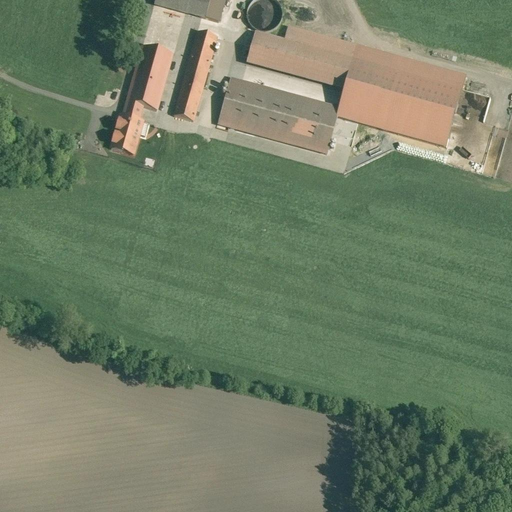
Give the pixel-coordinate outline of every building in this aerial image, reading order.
[(157,0),(155,8),(220,27),(228,0),(157,0)] [(257,36),(249,67),(348,95),(360,50),(290,31),(286,44),(257,36)] [(174,116),(193,121),(220,38),(200,33),(174,116)] [(123,118),(138,122),(142,109),(161,114),(174,59),(140,49),(123,118)] [(222,128),(332,158),(336,142),(353,147),(360,119),(342,114),(343,112),(234,82),(222,128)] [(143,123),(138,122),(123,118),(120,117),(111,151),(133,157),(143,123)]
